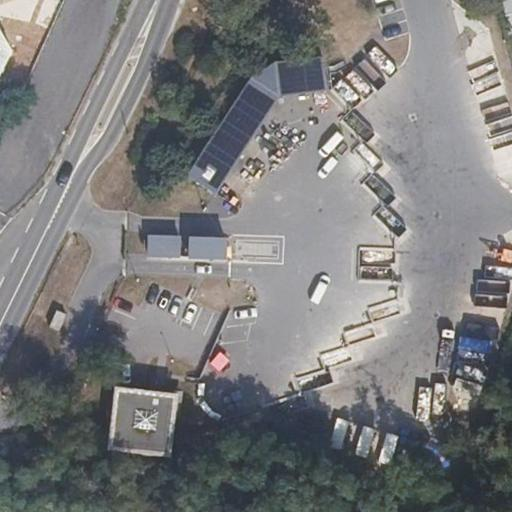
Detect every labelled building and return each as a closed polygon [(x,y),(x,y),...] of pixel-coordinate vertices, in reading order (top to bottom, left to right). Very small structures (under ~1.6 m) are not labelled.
[(511,0),(500,0),(511,33),(511,0)] [(187,179),(218,194),(277,97),(282,95),(324,89),(322,52),(276,60),(248,74),(187,179)] [(178,238),(145,237),(144,259),(178,257),(178,238)] [(218,239),(182,238),(182,261),(218,261),(218,239)] [(54,335),(60,317),(51,312),(43,330),(54,335)] [(223,345),(215,342),(203,369),(210,373),(223,345)] [(168,454),(174,391),(110,384),(103,447),(168,454)]
